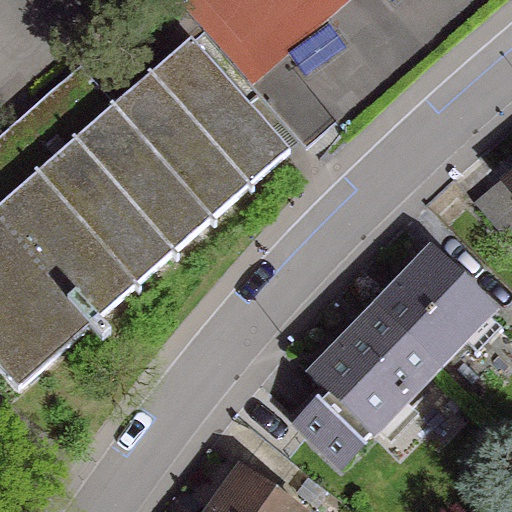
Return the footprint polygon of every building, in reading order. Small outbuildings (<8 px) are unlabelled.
[(0,378),(11,391),(81,330),(96,346),(104,338),(90,322),(281,155),(186,46),(109,113),(75,73),(0,138),(0,378)] [(508,249),(511,244),(511,178),(501,188),(498,184),(472,206),(508,249)] [(481,319),(486,314),(428,257),(395,291),(391,287),(380,298),(384,302),(374,312),(432,369),(458,343),(472,356),(495,333),(481,319)] [(289,422),(337,469),(432,369),(374,312),(366,321),(362,317),(351,329),(355,332),(308,381),(319,391),(289,422)] [(291,511),(237,473),(208,511),(291,511)]
